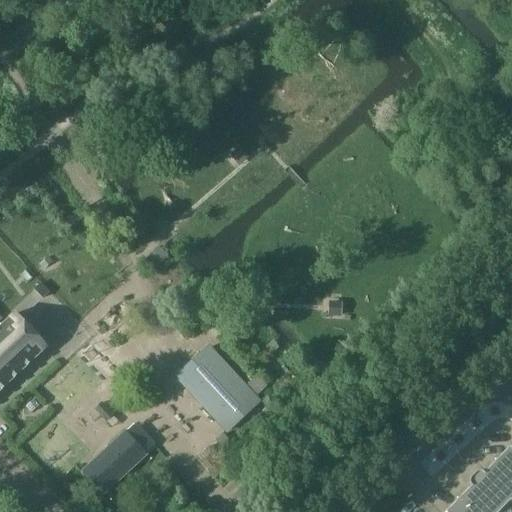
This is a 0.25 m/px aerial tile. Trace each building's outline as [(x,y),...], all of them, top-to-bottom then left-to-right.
[(40,281),(33,288),(42,297),(49,290),(40,281)] [(0,389),(44,348),(13,314),(0,326),(0,389)] [(257,402),(243,387),(208,349),(177,377),(226,431),(257,402)] [(124,431),(80,472),(102,495),(146,455),(124,431)] [(511,451),(508,447),(484,472),(482,474),(480,473),(478,473),(475,473),(474,475),(472,477),(472,479),(472,481),(473,484),(445,511),(498,511),(509,501),(511,504),(511,451)]
